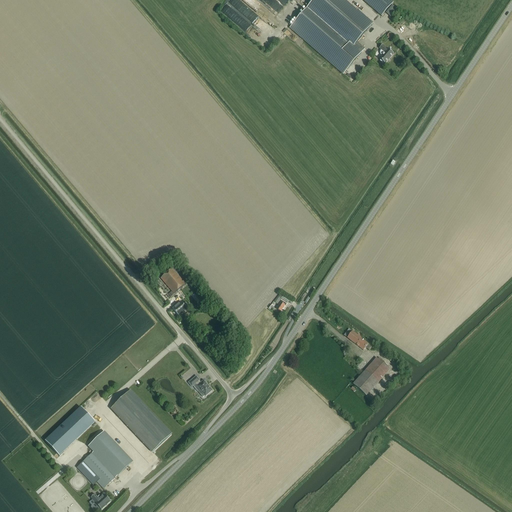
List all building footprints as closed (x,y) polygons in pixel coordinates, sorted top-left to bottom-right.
[(286,0),(268,0),(278,9),(286,0)] [(313,0),(289,28),(343,75),(367,47),(364,44),(362,46),(357,42),(373,24),(358,10),(357,11),(344,0),(313,0)] [(361,0),(381,17),(393,3),(389,0),(361,0)] [(394,54),(388,49),(387,49),(382,45),(379,48),(381,50),(380,51),(380,52),(380,53),(381,55),(381,56),(379,59),(380,60),(380,61),(383,63),(385,64),(394,54)] [(171,297),(174,295),(186,285),(172,269),(160,279),(171,292),(168,294),(171,297)] [(288,300),(284,297),(279,294),(274,302),(278,304),(281,299),(287,302),(288,300)] [(280,312),(285,305),(280,302),(276,309),(280,312)] [(183,306),(180,303),(172,309),(179,317),(186,310),(189,308),(186,304),(183,306)] [(369,350),(371,347),(348,329),(344,335),(363,351),(365,348),(369,350)] [(382,361),(379,358),(378,359),(376,358),(353,384),(366,396),(389,370),(381,362),(382,361)] [(201,383),(199,381),(199,380),(196,376),(188,383),(192,387),(195,384),(197,386),(202,392),(200,394),(203,397),(205,396),(212,391),(204,381),(201,383)] [(152,453),(172,435),(130,391),(111,409),(152,453)] [(95,423),(81,407),(45,441),(60,456),(95,423)] [(132,462),(129,458),(105,433),(89,447),(94,452),(83,462),(94,474),(92,476),(97,482),(103,489),(132,462)] [(90,499),(98,507),(101,510),(111,502),(104,493),(100,497),(99,496),(97,498),(94,495),(90,499)]
